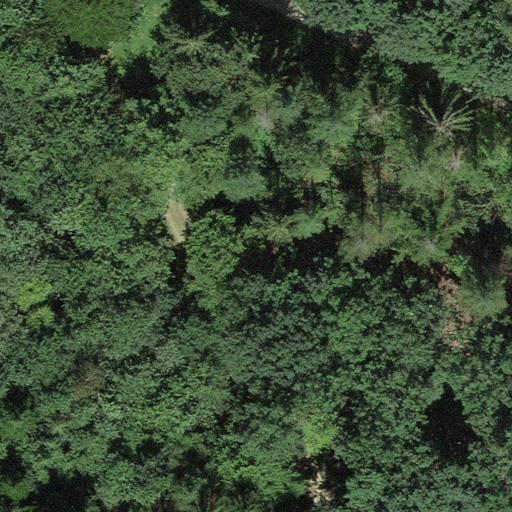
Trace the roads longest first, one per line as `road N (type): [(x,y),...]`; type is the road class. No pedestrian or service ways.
road 1 (track): [(324,511),(110,86),(54,0)]
road 2 (track): [(275,0),(511,103)]
